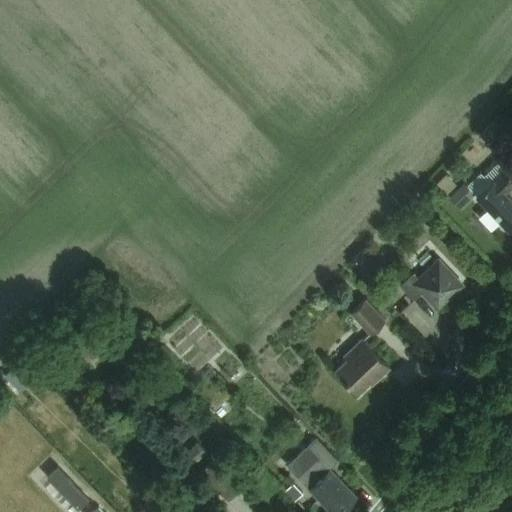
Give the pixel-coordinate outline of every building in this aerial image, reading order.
[(484,144),(500,127),(490,118),(475,135),(484,144)] [(511,200),(504,192),(511,184),(511,163),(510,161),(475,194),(507,229),(511,224),(511,200)] [(448,197),(461,211),(475,197),(462,183),(448,197)] [(412,272),(399,285),(413,299),(421,291),(436,307),(461,284),(438,259),(417,278),(412,272)] [(369,333),(384,319),(364,298),(350,312),(369,333)] [(388,367),(361,338),(344,355),(346,358),(335,369),(357,392),(369,381),(371,383),(388,367)] [(332,511),(339,511),(356,496),(328,467),(337,459),(316,436),(292,459),(295,463),(290,468),(332,511)] [(226,500),(240,486),(212,459),(198,473),(226,500)] [(87,497),(57,466),(46,476),(77,508),(87,497)]
